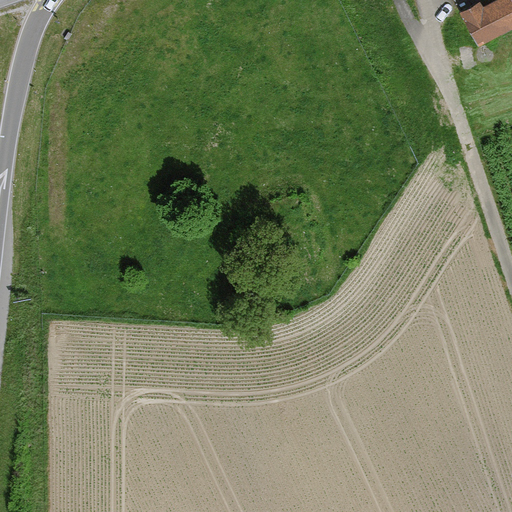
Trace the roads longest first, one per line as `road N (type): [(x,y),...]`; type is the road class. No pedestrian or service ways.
road 1 (motorway): [(268,0),(313,174),(308,243),(282,304),(241,350),(185,391),(125,409),(58,407),(0,389)]
road 2 (motorway): [(157,511),(279,438),(344,378),(386,300),(398,243),(397,180),(353,0)]
road 3 (secondary): [(309,0),(335,96),(336,146),(325,206),(268,271),(187,311),(84,312),(0,298)]
road 4 (track): [(468,144),(421,0)]
road 5 (track): [(468,144),(511,276)]
